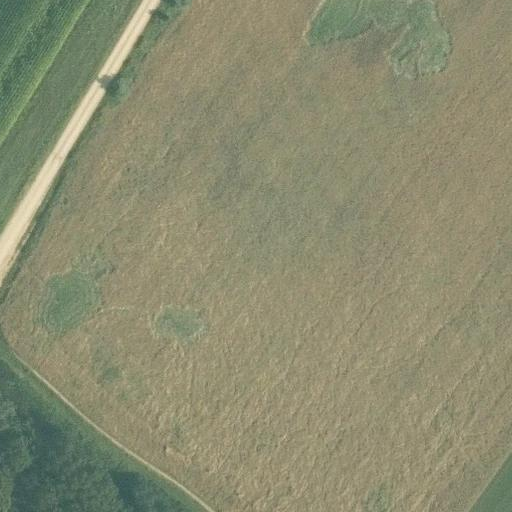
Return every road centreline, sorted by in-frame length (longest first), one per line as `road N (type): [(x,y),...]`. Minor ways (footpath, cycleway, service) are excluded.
road 1 (track): [(0,253),(153,0)]
road 2 (track): [(0,366),(103,499),(122,511)]
